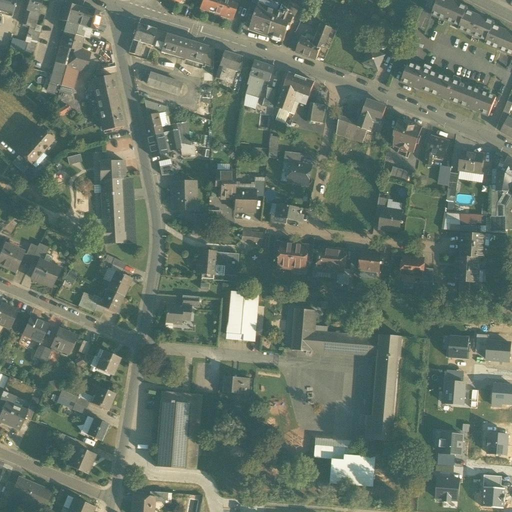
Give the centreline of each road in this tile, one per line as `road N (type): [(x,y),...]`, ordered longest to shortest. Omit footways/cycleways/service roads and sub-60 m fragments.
road 1 (residential): [(140,344),(156,218),(117,6)]
road 2 (tertiary): [(142,14),(339,79)]
road 3 (tertiary): [(339,79),(511,150)]
road 4 (residential): [(312,235),(339,79)]
road 5 (residential): [(113,500),(140,344)]
road 6 (residential): [(140,344),(0,283)]
road 7 (residential): [(312,235),(435,250),(436,277)]
road 8 (unknown): [(487,137),(504,86),(468,60),(429,47)]
road 9 (track): [(341,511),(215,501)]
road 10 (residential): [(265,361),(140,344)]
road 11 (residential): [(0,452),(113,500)]
